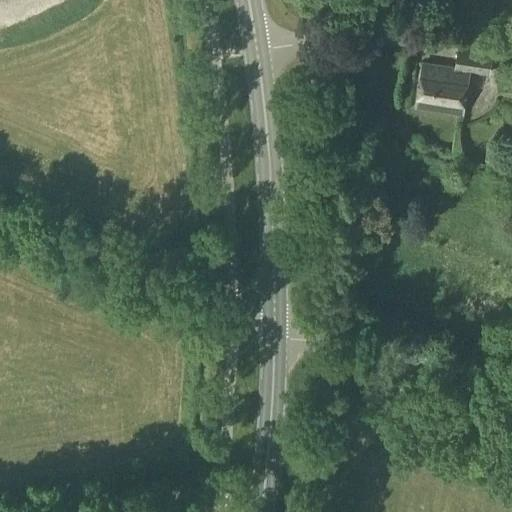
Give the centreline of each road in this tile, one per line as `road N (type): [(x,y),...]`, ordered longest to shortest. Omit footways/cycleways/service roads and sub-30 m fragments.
road 1 (unclassified): [(275,324),(0,218)]
road 2 (primary): [(275,324),(274,215),(256,48)]
road 3 (unclassified): [(511,424),(275,324)]
road 4 (primary): [(259,510),(275,324)]
road 5 (unclassified): [(256,48),(333,33),(359,0)]
